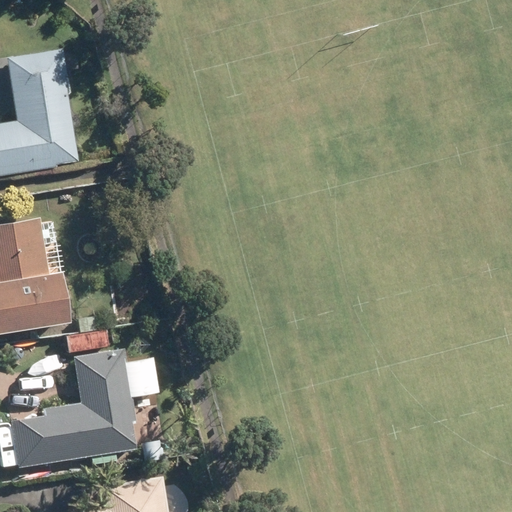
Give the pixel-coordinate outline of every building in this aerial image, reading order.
[(16,123),(0,125),(0,172),(56,164),(76,162),(57,50),(6,57),(16,123)] [(38,220),(0,226),(0,335),(68,324),(60,274),(47,276),(38,220)] [(94,316),(78,319),(80,332),(96,329),(94,316)] [(9,423),(17,468),(131,450),(116,352),(72,359),(80,404),(41,410),(42,418),(9,423)] [(105,503),(105,510),(86,511),(169,511),(164,478),(106,485),(108,503),(105,503)]
